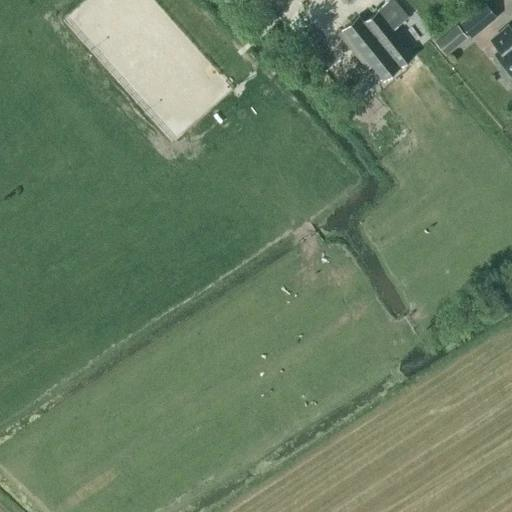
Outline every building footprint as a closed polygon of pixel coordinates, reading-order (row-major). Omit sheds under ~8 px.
[(413,54),(393,29),(408,17),(394,0),(389,0),(363,22),(357,15),(340,29),(381,80),(413,54)] [(496,17),(484,2),(458,23),(471,37),(496,17)] [(466,36),(456,24),(434,42),(445,54),(466,36)] [(494,54),(511,74),(511,31),(507,25),(490,40),(499,50),(494,54)] [(381,80),(372,69),(344,92),(353,102),(381,80)]
